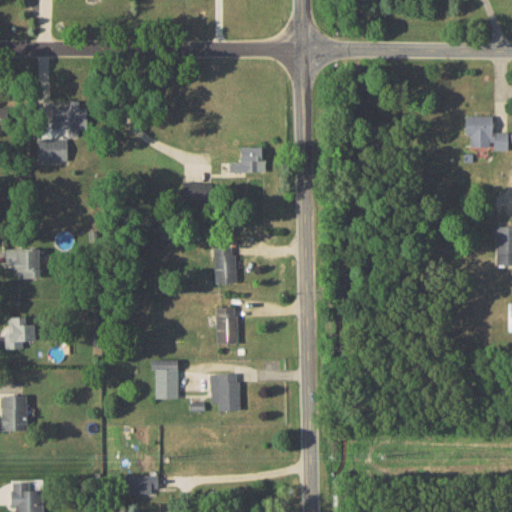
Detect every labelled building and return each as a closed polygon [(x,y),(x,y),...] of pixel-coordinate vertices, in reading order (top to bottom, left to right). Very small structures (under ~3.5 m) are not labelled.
[(51,107),(51,127),(84,128),(85,100),(68,99),(68,108),(51,107)] [(507,149),(507,131),(491,131),(491,115),(465,115),(464,135),(469,135),(469,146),(491,146),(491,149),(507,149)] [(66,161),(67,138),(37,137),(37,161),(66,161)] [(262,147),(240,146),(239,161),(228,160),(228,170),(261,171),(262,147)] [(210,182),(182,181),(181,204),(209,205),(210,182)] [(511,225),(495,226),(496,265),(511,264),(511,225)] [(234,244),(213,245),(214,282),(235,281),(234,244)] [(5,248),(5,263),(15,263),(15,277),(38,276),(37,246),(5,248)] [(215,342),(236,342),(236,306),(214,306),(215,342)] [(4,347),(22,347),(22,339),(35,339),(34,317),(21,317),(21,315),(12,316),(12,333),(4,334),(4,347)] [(154,368),(154,397),(176,397),(177,358),(150,358),(150,368),(154,368)] [(238,372),(209,372),(210,402),(217,402),(217,409),(238,409),(238,372)] [(26,394),(2,393),(1,429),(25,430),(26,394)] [(152,493),(158,493),(158,473),(121,475),(122,494),(152,493)] [(41,511),(41,488),(28,488),(28,483),(10,484),(10,506),(15,506),(14,511),(41,511)]
